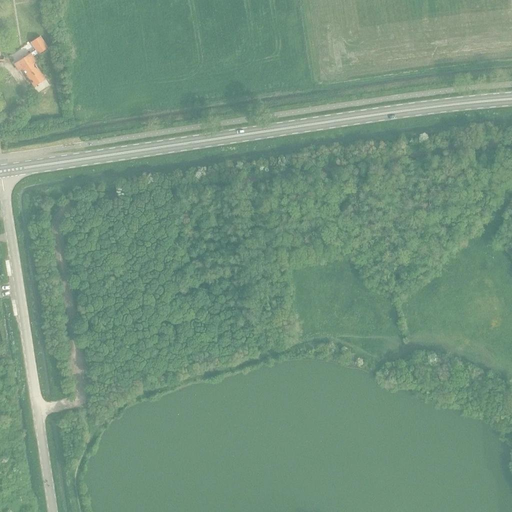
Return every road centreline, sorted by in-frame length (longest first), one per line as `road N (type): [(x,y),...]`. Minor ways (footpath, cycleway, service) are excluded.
road 1 (track): [(511,143),(235,177),(63,209),(56,223),(75,402)]
road 2 (primary): [(511,95),(1,171)]
road 3 (unclassified): [(52,511),(1,171)]
